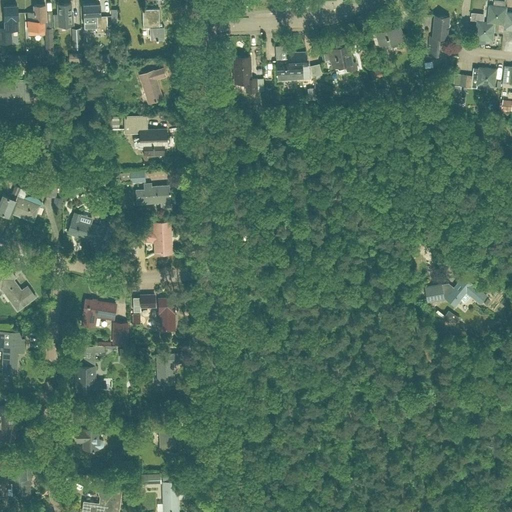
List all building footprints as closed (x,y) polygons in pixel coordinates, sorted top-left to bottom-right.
[(69,2),(57,3),(58,13),(53,13),(54,24),(73,24),(73,12),(69,12),(69,2)] [(101,15),(100,2),(83,3),(84,25),(97,25),(97,31),(107,31),(106,15),(101,15)] [(17,27),(17,17),(16,3),(3,4),(4,18),(5,18),(6,42),(11,41),(10,27),(17,27)] [(42,27),(44,27),(45,50),(47,50),(48,57),(48,59),(54,59),(53,49),(52,27),(45,27),(45,19),(46,19),(45,3),(33,4),(34,11),(27,11),(28,28),(42,27)] [(506,24),(507,12),(508,6),(489,4),(487,22),(495,23),(505,24),(506,24)] [(158,25),(158,7),(141,7),(141,26),(149,26),(150,38),(163,37),(163,25),(158,25)] [(446,37),(448,16),(433,14),(431,35),(429,35),(427,53),(437,54),(439,36),(446,37)] [(493,40),(495,23),(487,22),(478,20),(476,38),(493,40)] [(403,38),(399,24),(375,32),(379,45),(390,42),(392,46),(398,44),(396,40),(403,38)] [(72,48),(81,47),(80,27),(71,27),(72,48)] [(344,66),(343,64),(346,64),(347,70),(356,68),(355,61),(352,61),(348,44),(330,48),(331,50),(322,52),(323,59),(330,58),(332,66),(337,65),(337,67),(339,68),(343,67),(344,66)] [(277,60),(278,74),(278,80),(296,79),(296,73),(303,72),(303,73),(310,73),(310,65),(307,65),(307,59),(306,59),(305,51),(287,52),(288,59),(277,60)] [(25,54),(18,54),(18,64),(26,64),(25,54)] [(250,77),(249,54),(233,55),(234,81),(245,80),(245,90),(256,90),(256,77),(250,77)] [(511,66),(505,65),(503,82),(511,83),(511,66)] [(495,86),(497,68),(479,66),(477,84),(495,86)] [(371,78),(382,74),(379,67),(369,70),(371,78)] [(165,74),(163,68),(153,71),(152,68),(138,73),(148,101),(162,96),(155,77),(165,74)] [(0,100),(33,99),(33,95),(37,94),(41,92),(43,88),(43,84),(40,80),(38,79),(35,78),(32,78),(0,78),(0,100)] [(459,97),(460,86),(453,85),(451,102),(463,103),(464,97),(459,97)] [(307,88),(308,99),(316,99),(315,87),(307,88)] [(511,95),(503,94),(503,99),(502,104),(511,105),(511,95)] [(168,138),(167,138),(166,127),(147,128),(147,114),(124,115),(125,132),(139,132),(139,139),(138,139),(138,140),(137,140),(137,141),(137,142),(138,142),(138,143),(139,144),(143,144),(143,154),(164,154),(164,143),(167,143),(168,143),(168,142),(169,142),(169,141),(169,140),(169,139),(168,138)] [(102,116),(103,128),(120,128),(120,116),(102,116)] [(5,177),(11,179),(15,168),(9,165),(5,177)] [(121,181),(130,180),(131,182),(145,181),(145,169),(130,170),(130,171),(112,172),(113,176),(121,176),(121,181)] [(55,196),(57,181),(48,180),(45,195),(55,196)] [(137,202),(161,201),(161,205),(165,208),(172,208),(174,205),(174,197),(170,194),(169,194),(168,184),(151,185),(151,182),(144,182),(144,188),(136,189),(137,202)] [(17,193),(19,186),(14,183),(11,191),(17,193)] [(25,195),(24,195),(26,188),(20,185),(17,193),(14,198),(15,199),(9,211),(10,211),(9,214),(10,210),(32,219),(38,204),(42,205),(42,204),(41,203),(41,202),(40,200),(39,199),(38,198),(37,197),(36,196),(34,196),(33,195),(32,195),(31,195),(29,195),(28,195),(27,195),(25,195)] [(100,199),(105,199),(107,199),(108,190),(101,189),(100,199)] [(105,202),(102,217),(115,220),(113,210),(112,194),(112,191),(110,191),(110,202),(105,202)] [(14,198),(1,193),(0,196),(0,210),(9,214),(10,211),(9,211),(15,199),(14,198)] [(72,217),(70,224),(67,231),(94,240),(97,230),(103,232),(106,222),(100,220),(99,225),(79,219),(81,214),(75,212),(73,217),(72,217)] [(141,228),(139,238),(146,240),(147,236),(154,236),(155,252),(171,252),(170,221),(153,221),(153,230),(148,230),(148,229),(141,228)] [(136,264),(146,264),(147,246),(137,245),(136,264)] [(0,285),(17,309),(35,295),(27,284),(21,288),(13,277),(15,276),(11,271),(12,270),(7,264),(0,269),(0,285)] [(448,281),(441,283),(440,282),(424,284),(426,300),(444,298),(444,297),(445,297),(454,304),(459,298),(463,301),(465,301),(470,295),(479,301),(485,294),(462,275),(453,286),(448,281)] [(140,305),(154,305),(153,293),(140,294),(140,305)] [(158,328),(174,328),(173,296),(157,297),(158,328)] [(85,298),(83,315),(81,324),(95,326),(97,315),(113,318),(115,303),(85,298)] [(112,343),(128,343),(129,321),(113,321),(112,343)] [(0,349),(3,349),(2,373),(16,373),(17,351),(24,352),(24,338),(20,338),(20,332),(0,331),(0,349)] [(135,346),(135,353),(138,353),(139,359),(148,359),(148,346),(135,346)] [(120,359),(132,359),(132,348),(120,348),(120,359)] [(82,358),(94,358),(94,350),(82,350),(82,358)] [(171,352),(171,351),(156,352),(157,382),(172,381),(171,360),(181,360),(181,352),(171,352)] [(75,389),(90,389),(106,389),(106,379),(95,379),(95,364),(75,364),(75,389)] [(12,405),(12,404),(0,404),(0,435),(14,435),(13,416),(26,415),(26,404),(12,405)] [(82,441),(82,448),(98,448),(98,447),(100,447),(101,447),(102,446),(103,445),(104,443),(103,442),(103,440),(102,439),(100,438),(98,438),(98,429),(100,429),(100,414),(88,414),(89,427),(76,427),(76,441),(82,441)] [(163,423),(162,417),(150,417),(150,429),(159,428),(159,448),(173,447),(173,434),(174,434),(174,423),(163,423)] [(0,465),(11,465),(11,457),(0,457),(0,465)] [(12,476),(13,488),(8,488),(8,494),(13,494),(13,493),(29,492),(29,476),(31,476),(30,466),(10,467),(10,476),(12,476)] [(160,471),(140,472),(137,472),(138,480),(161,479),(160,471)] [(98,493),(100,496),(99,502),(83,500),(82,511),(84,511),(117,511),(119,511),(122,489),(126,489),(127,481),(126,480),(126,475),(118,474),(117,480),(104,479),(103,486),(101,485),(101,486),(99,488),(98,489),(98,491),(98,493)] [(176,480),(176,479),(161,480),(162,509),(177,509),(176,488),(186,487),(186,480),(176,480)]
